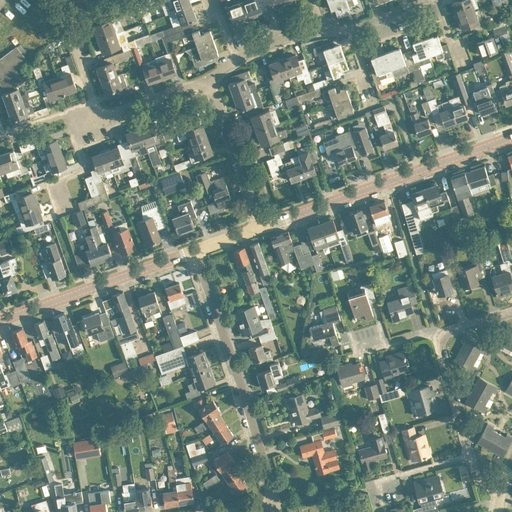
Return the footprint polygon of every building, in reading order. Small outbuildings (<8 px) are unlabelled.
[(151,0),(146,0),(138,3),(140,9),(147,7),(153,5),(151,0)] [(161,0),(167,14),(169,14),(191,5),(189,0),(161,0)] [(248,17),(241,0),(226,0),(227,0),(234,22),(248,17)] [(241,0),(248,17),(261,12),(266,10),(263,2),(264,2),(262,0),(241,0)] [(328,0),(332,9),(334,8),(337,7),(340,17),(349,14),(347,8),(355,5),(352,0),(328,0)] [(474,10),(470,0),(457,0),(458,1),(453,3),(457,16),(474,10)] [(141,10),(140,9),(138,3),(123,8),(126,16),(141,10)] [(193,19),(196,18),(191,5),(169,14),(171,19),(178,16),(181,24),(191,20),(191,21),(193,20),(193,19)] [(147,7),(140,9),(141,10),(145,22),(152,20),(147,7)] [(487,27),(480,8),(474,10),(457,16),(462,29),(471,26),(473,32),(487,27)] [(116,18),(94,26),(98,39),(115,33),(113,25),(118,23),(116,18)] [(193,26),(191,21),(191,20),(181,24),(163,30),(165,36),(168,35),(180,31),(188,28),(193,26)] [(482,56),(503,48),(498,35),(508,32),(504,21),(492,25),(494,30),(493,30),(495,36),(477,42),(482,56)] [(48,36),(44,30),(38,34),(42,40),(48,36)] [(115,33),(98,39),(103,52),(112,49),(120,46),(129,43),(124,30),(123,30),(115,33)] [(152,41),(161,37),(165,36),(163,30),(149,35),(152,41)] [(193,47),(197,46),(213,40),(210,31),(205,33),(200,34),(199,30),(186,35),(189,42),(191,41),(195,40),(197,45),(193,47)] [(180,31),(168,35),(170,41),(182,37),(180,31)] [(134,39),(137,46),(152,41),(149,35),(149,34),(134,39)] [(165,36),(161,37),(167,52),(167,53),(168,53),(169,53),(174,51),(170,41),(168,35),(165,36)] [(432,36),(423,40),(429,56),(435,54),(437,60),(444,58),(445,60),(452,58),(447,44),(441,47),(437,36),(433,38),(432,36)] [(193,47),(185,50),(191,55),(193,54),(198,67),(215,61),(213,55),(217,54),(216,50),(217,50),(213,40),(197,46),(193,47)] [(413,71),(413,72),(418,84),(421,83),(422,86),(429,83),(428,80),(425,81),(420,66),(431,62),(429,56),(423,40),(413,43),(415,49),(412,50),(412,51),(407,53),(412,69),(413,71)] [(320,60),(327,57),(329,63),(344,58),(341,48),(339,49),(338,45),(335,46),(333,41),(313,48),(315,54),(318,53),(320,60)] [(25,50),(20,44),(0,58),(0,80),(19,67),(27,60),(21,52),(25,50)] [(136,46),(130,48),(132,55),(136,65),(142,62),(136,46)] [(97,68),(101,80),(117,74),(113,62),(132,55),(130,48),(112,55),(104,58),(106,64),(97,68)] [(413,71),(412,69),(407,53),(401,55),(399,49),(385,53),(394,76),(406,71),(407,73),(413,71)] [(499,86),(500,88),(494,90),(496,96),(498,101),(504,99),(506,104),(511,102),(511,64),(507,50),(500,53),(510,80),(506,81),(506,84),(499,86)] [(387,77),(387,78),(394,76),(385,53),(372,58),(374,64),(369,66),(375,85),(381,82),(380,79),(387,77)] [(301,70),(296,54),(282,59),(288,76),(296,73),(298,81),(304,79),(305,84),(312,81),(307,68),(301,70)] [(63,74),(57,76),(57,77),(63,95),(65,94),(64,93),(77,89),(71,72),(76,70),(71,55),(65,57),(68,64),(61,67),(63,74)] [(176,73),(170,57),(157,62),(162,78),(163,77),(164,79),(170,77),(170,75),(176,73)] [(343,69),(348,67),(344,58),(329,63),(331,69),(324,71),(327,79),(335,76),(344,73),(343,69)] [(157,62),(156,59),(149,62),(142,64),(149,82),(155,80),(156,82),(162,80),(162,78),(157,62)] [(285,84),(283,78),(288,76),(282,59),(270,64),(275,79),(269,81),(277,102),(282,100),(279,93),(281,92),(279,87),(285,84)] [(19,67),(0,80),(0,83),(2,87),(6,92),(6,93),(3,94),(7,106),(28,99),(42,94),(41,90),(39,86),(26,90),(25,92),(26,94),(21,96),(18,88),(16,86),(27,78),(23,72),(19,67)] [(38,67),(33,69),(37,80),(39,86),(41,90),(46,88),(43,81),(38,67)] [(233,83),(229,84),(234,96),(255,89),(256,89),(257,89),(255,83),(247,86),(245,78),(250,76),(248,71),(231,77),(233,77),(234,81),(233,82),(233,83)] [(117,74),(101,80),(106,93),(109,93),(111,98),(127,93),(125,87),(127,86),(125,80),(122,72),(117,74)] [(62,94),(63,95),(57,77),(57,76),(43,81),(46,88),(50,99),(62,94)] [(324,79),(313,83),(315,89),(317,88),(326,84),(324,79)] [(459,95),(448,99),(451,107),(451,108),(455,120),(456,122),(468,118),(465,108),(463,104),(469,102),(461,79),(454,82),(459,95)] [(467,92),(473,110),(479,108),(481,114),(489,111),(495,108),(491,97),(495,95),(491,83),(490,83),(491,84),(468,93),(467,92)] [(332,104),(349,98),(346,88),(341,90),(339,86),(323,92),(325,99),(330,97),(330,98),(332,104)] [(422,88),(423,92),(424,93),(427,100),(427,101),(432,115),(439,112),(441,117),(443,124),(444,126),(456,122),(455,120),(451,108),(444,110),(441,103),(437,104),(437,102),(435,98),(434,98),(430,86),(427,87),(422,88)] [(296,96),(298,101),(319,93),(317,88),(315,89),(296,96)] [(255,89),(234,96),(239,110),(242,108),(243,109),(244,109),(244,108),(248,106),(250,112),(262,108),(264,107),(257,89),(256,89),(255,89)] [(299,105),(298,101),(296,96),(285,100),(288,109),(299,105)] [(352,108),(353,107),(349,98),(332,104),(326,106),(331,119),(353,111),(352,108)] [(28,99),(7,106),(12,120),(16,118),(16,119),(18,119),(17,118),(27,114),(25,106),(30,104),(28,99)] [(427,101),(421,102),(426,117),(432,115),(427,101)] [(384,106),(372,110),(375,117),(378,125),(381,124),(383,124),(386,133),(380,135),(381,139),(384,148),(398,143),(390,121),(387,112),(384,106)] [(47,107),(29,114),(31,119),(49,113),(47,107)] [(269,110),(252,116),(257,131),(274,125),(269,110)] [(428,119),(420,121),(417,112),(411,114),(418,136),(432,131),(428,119)] [(331,125),(329,120),(314,126),(316,131),(331,125)] [(140,129),(148,152),(153,166),(162,163),(156,146),(166,142),(165,140),(165,139),(163,133),(161,128),(155,130),(153,124),(140,129)] [(295,128),(298,137),(309,133),(306,124),(295,128)] [(179,133),(176,134),(179,141),(186,139),(188,138),(191,145),(207,139),(202,125),(183,131),(179,133)] [(262,145),(279,139),(278,138),(286,135),(284,129),(276,131),(274,125),(257,131),(262,145)] [(336,137),(323,142),(327,154),(335,151),(338,159),(340,164),(356,158),(355,154),(360,152),(361,155),(374,150),(365,127),(352,132),(352,130),(335,136),(336,137)] [(132,149),(138,147),(141,155),(148,152),(140,129),(127,133),(132,149)] [(191,152),(188,153),(191,160),(190,160),(192,165),(202,162),(200,157),(203,156),(212,153),(207,139),(191,145),(193,152),(191,152)] [(278,144),(269,148),(272,155),(274,154),(286,150),(294,147),(292,139),(283,142),(278,144)] [(40,155),(46,153),(48,157),(61,152),(57,140),(37,147),(40,155)] [(22,152),(35,148),(32,141),(20,146),(22,152)] [(120,152),(118,147),(105,152),(113,172),(126,167),(125,166),(131,164),(128,157),(129,157),(126,149),(120,152)] [(319,160),(315,149),(298,155),(301,164),(305,176),(316,172),(312,163),(319,160)] [(13,150),(0,155),(0,156),(5,170),(7,176),(13,174),(16,173),(20,171),(21,174),(29,171),(27,166),(26,164),(23,154),(16,158),(14,151),(13,150)] [(47,173),(66,166),(61,152),(48,157),(50,162),(44,165),(47,173)] [(105,152),(93,156),(97,168),(100,176),(101,176),(113,172),(105,152)] [(135,154),(129,157),(128,157),(131,164),(134,173),(141,170),(135,154)] [(291,160),(278,165),(281,172),(288,170),(292,181),(305,176),(301,164),(298,155),(290,158),(291,160)] [(182,162),(174,165),(176,171),(184,168),(182,162)] [(464,218),(461,218),(463,225),(476,221),(467,195),(491,187),(491,186),(489,181),(484,166),(465,172),(464,172),(450,177),(463,216),(464,218)] [(223,177),(210,181),(207,174),(206,171),(196,175),(203,194),(207,192),(213,190),(219,208),(226,205),(223,199),(230,197),(223,177)] [(34,185),(46,180),(44,174),(31,178),(34,185)] [(161,181),(165,194),(185,186),(180,174),(161,181)] [(94,179),(92,175),(85,178),(92,197),(99,194),(94,179)] [(100,176),(94,179),(99,194),(102,201),(109,199),(101,176),(100,176)] [(440,193),(437,185),(424,189),(430,208),(431,208),(432,211),(438,209),(436,204),(442,201),(442,202),(449,200),(446,191),(440,193)] [(27,187),(4,196),(6,202),(11,200),(16,213),(22,211),(37,205),(33,192),(29,193),(27,187)] [(414,200),(402,204),(410,232),(418,230),(420,229),(419,224),(421,218),(433,214),(432,211),(430,208),(424,189),(412,193),(414,200)] [(78,202),(81,209),(102,201),(99,194),(92,197),(78,202)] [(178,205),(182,214),(173,218),(178,233),(194,227),(191,219),(196,217),(190,200),(178,205)] [(383,218),(384,222),(385,221),(385,222),(390,220),(387,213),(388,212),(384,201),(369,206),(375,221),(383,218)] [(22,225),(16,227),(19,234),(41,226),(41,225),(39,219),(42,218),(40,212),(42,212),(39,204),(37,205),(22,211),(24,218),(20,219),(22,225)] [(167,225),(159,204),(141,211),(142,219),(137,221),(146,244),(154,241),(154,242),(161,239),(157,229),(167,225)] [(457,206),(450,208),(457,227),(463,225),(461,218),(457,206)] [(346,220),(340,222),(344,235),(354,231),(367,227),(361,209),(348,213),(349,215),(344,216),(346,220)] [(438,209),(432,211),(433,214),(434,219),(441,216),(439,209),(438,209)] [(72,213),(76,226),(85,223),(81,210),(72,213)] [(105,225),(111,223),(106,210),(100,212),(105,225)] [(103,244),(96,225),(95,226),(92,218),(87,220),(90,228),(89,228),(102,261),(112,257),(107,242),(103,244)] [(320,223),(328,246),(328,247),(340,243),(338,237),(339,237),(333,219),(320,223)] [(113,232),(116,239),(115,239),(117,246),(118,246),(121,254),(135,249),(126,222),(117,225),(112,226),(114,232),(113,232)] [(316,250),(328,246),(320,223),(308,228),(316,250)] [(86,251),(91,265),(102,261),(89,228),(84,230),(88,242),(80,245),(82,252),(86,251)] [(379,243),(374,229),(367,232),(372,246),(379,243)] [(418,230),(410,232),(416,254),(425,252),(418,230)] [(288,231),(271,237),(274,247),(280,264),(290,260),(287,252),(294,250),(301,268),(310,265),(313,273),(317,272),(312,255),(311,253),(310,251),(303,254),(300,244),(299,243),(293,245),(288,231)] [(496,239),(501,255),(502,255),(504,263),(500,264),(503,276),(493,279),(496,290),(496,291),(496,293),(497,292),(498,296),(511,291),(511,279),(508,265),(511,263),(511,259),(505,238),(496,239)] [(14,250),(10,239),(0,242),(0,254),(0,255),(14,250)] [(394,242),(399,257),(407,255),(403,240),(394,242)] [(476,264),(459,269),(461,278),(464,287),(478,283),(476,277),(479,275),(478,270),(483,268),(481,258),(475,241),(469,243),(471,249),(471,250),(473,249),(474,254),(473,254),(475,262),(476,264)] [(258,242),(249,245),(260,275),(263,283),(272,280),(269,272),(258,242)] [(66,274),(55,243),(46,246),(51,261),(47,262),(52,278),(66,274)] [(347,243),(341,245),(347,262),(353,260),(347,243)] [(261,295),(259,290),(244,247),(233,251),(239,265),(241,264),(243,271),(242,271),(252,298),(261,295)] [(444,264),(450,262),(447,249),(439,250),(444,264)] [(318,253),(312,255),(317,272),(324,270),(318,253)] [(0,276),(0,280),(5,293),(7,294),(11,293),(12,291),(17,289),(11,273),(20,270),(15,257),(0,262),(0,263),(4,275),(0,276)] [(437,291),(438,295),(453,291),(446,269),(439,271),(440,276),(433,278),(436,289),(437,291)] [(170,299),(167,300),(170,308),(180,304),(178,297),(184,295),(179,282),(165,287),(170,299)] [(349,298),(354,314),(355,316),(364,313),(366,320),(374,318),(371,309),(369,302),(376,300),(371,283),(361,286),(363,293),(349,298)] [(400,298),(388,301),(392,317),(406,313),(413,311),(409,298),(415,296),(412,285),(402,288),(398,289),(400,298)] [(264,286),(259,288),(259,290),(261,295),(263,299),(268,312),(273,310),(269,297),(265,288),(264,286)] [(123,316),(111,320),(111,321),(112,325),(118,323),(121,322),(132,318),(126,300),(123,291),(111,295),(115,305),(117,311),(120,309),(123,316)] [(138,297),(142,306),(147,321),(154,319),(153,313),(161,311),(154,291),(138,297)] [(234,315),(236,320),(238,320),(240,327),(242,327),(244,334),(259,328),(261,334),(274,329),(270,318),(259,319),(253,305),(243,309),(241,308),(236,310),(236,312),(235,312),(235,313),(234,315)] [(323,323),(309,327),(310,328),(312,336),(313,339),(329,334),(331,341),(332,346),(339,344),(333,321),(340,319),(337,309),(336,306),(336,305),(323,309),(323,310),(320,311),(323,323)] [(75,358),(84,354),(82,350),(84,350),(78,334),(75,335),(73,327),(69,318),(67,319),(64,312),(53,316),(59,331),(65,329),(75,358)] [(85,321),(84,322),(85,323),(89,334),(97,331),(100,341),(114,336),(110,324),(103,327),(98,312),(83,318),(85,321)] [(174,349),(183,346),(184,345),(180,336),(171,313),(162,316),(174,349)] [(122,334),(117,336),(120,345),(123,353),(135,349),(132,341),(140,338),(132,318),(121,322),(118,323),(122,334)] [(44,336),(52,360),(60,358),(51,333),(49,334),(44,320),(34,323),(39,338),(44,336)] [(182,321),(175,324),(179,331),(185,329),(182,321)] [(511,325),(508,324),(498,343),(511,350),(511,347),(511,325)] [(22,327),(11,331),(17,346),(20,352),(25,350),(28,359),(37,356),(31,340),(28,342),(22,327)] [(199,340),(196,330),(180,336),(184,345),(199,340)] [(276,337),(273,331),(259,335),(261,342),(276,337)] [(477,358),(480,352),(483,353),(486,347),(467,336),(460,349),(477,358)] [(263,351),(261,344),(249,348),(253,362),(272,356),(270,349),(263,351)] [(0,387),(9,384),(10,385),(20,381),(16,370),(6,374),(4,375),(2,370),(3,370),(0,363),(0,361),(4,360),(2,354),(2,353),(0,346),(0,387)] [(189,364),(192,375),(210,368),(204,351),(187,357),(183,346),(174,349),(155,356),(162,373),(167,371),(167,372),(189,364)] [(453,362),(472,373),(476,366),(473,365),(477,358),(460,349),(453,362)] [(395,358),(381,362),(385,378),(393,376),(392,373),(407,368),(405,359),(405,358),(405,356),(404,357),(403,352),(394,355),(395,358)] [(13,362),(16,370),(20,381),(29,377),(29,376),(22,358),(13,362)] [(267,371),(257,374),(261,388),(271,385),(276,383),(274,378),(283,375),(279,361),(270,364),(271,369),(267,371)] [(125,362),(119,364),(123,374),(129,372),(125,362)] [(129,372),(123,374),(125,380),(150,372),(146,362),(129,368),(130,371),(129,372)] [(364,377),(364,376),(361,366),(360,363),(352,365),(351,363),(337,367),(342,385),(351,383),(351,381),(364,377)] [(198,388),(215,382),(210,368),(192,375),(195,382),(188,384),(190,391),(185,392),(187,398),(200,393),(198,388)] [(170,371),(173,381),(178,379),(175,369),(170,371)] [(95,375),(87,378),(90,385),(98,382),(95,375)] [(298,376),(286,380),(287,383),(276,386),(278,391),(289,388),(289,387),(300,383),(298,376)] [(498,387),(479,377),(472,389),(488,398),(492,392),(495,393),(498,387)] [(376,380),(380,393),(386,391),(382,378),(376,380)] [(364,387),(368,399),(380,395),(376,383),(364,387)] [(410,406),(413,415),(419,413),(435,409),(429,386),(411,391),(409,384),(386,391),(380,393),(382,401),(407,394),(409,398),(411,398),(413,406),(410,406)] [(66,395),(62,385),(53,388),(57,398),(66,395)] [(488,406),(485,405),(488,398),(472,389),(465,402),(484,413),(488,406)] [(77,393),(70,396),(72,403),(80,400),(77,393)] [(307,410),(302,394),(288,398),(291,410),(290,410),(293,421),(292,422),(292,423),(294,423),(310,419),(310,418),(320,415),(318,407),(307,410)] [(201,408),(199,409),(206,420),(218,412),(220,410),(213,399),(206,404),(202,398),(197,402),(201,408)] [(205,429),(211,426),(214,431),(225,423),(218,412),(206,420),(195,427),(198,433),(205,428),(205,429)] [(324,428),(342,423),(339,413),(321,419),(324,428)] [(384,433),(390,432),(385,413),(379,415),(384,433)] [(6,421),(10,433),(24,428),(19,416),(6,421)] [(161,419),(165,432),(176,430),(172,416),(161,419)] [(222,443),(233,435),(225,423),(214,431),(222,443)] [(477,442),(490,449),(499,433),(492,430),(494,427),(487,423),(477,442)] [(422,434),(416,436),(413,427),(402,430),(405,440),(406,439),(412,460),(431,455),(428,446),(426,447),(422,434)] [(325,439),(337,436),(335,429),(323,432),(325,439)] [(505,437),(499,433),(490,449),(503,456),(511,439),(511,436),(507,434),(505,437)] [(206,444),(213,439),(210,434),(203,439),(206,444)] [(382,435),(370,438),(372,447),(359,450),(364,468),(371,466),(370,461),(386,456),(384,447),(385,447),(382,435)] [(73,441),(76,459),(101,455),(97,437),(73,441)] [(318,474),(339,468),(336,458),(333,449),(323,451),(324,451),(321,440),(300,446),(304,456),(313,454),(316,465),(315,466),(315,467),(316,467),(318,474)] [(190,457),(198,455),(194,443),(186,445),(190,457)] [(159,447),(151,449),(152,455),(161,454),(159,447)] [(216,474),(221,471),(232,463),(235,461),(227,451),(221,455),(217,449),(211,453),(215,459),(213,460),(209,463),(216,474)] [(38,459),(45,481),(51,479),(53,478),(45,456),(38,459)] [(229,482),(240,474),(232,463),(221,471),(229,482)] [(458,465),(462,480),(469,479),(467,473),(468,473),(465,463),(458,465)] [(169,491),(163,492),(164,500),(165,506),(179,503),(177,490),(178,489),(176,478),(174,469),(173,469),(172,464),(167,465),(168,470),(169,481),(168,481),(169,491)] [(2,475),(10,473),(9,467),(0,469),(2,475)] [(118,467),(111,468),(114,486),(121,484),(118,467)] [(145,468),(145,469),(147,481),(154,479),(152,467),(145,468)] [(213,484),(220,480),(216,474),(209,479),(213,484)] [(237,494),(248,486),(240,474),(229,482),(237,494)] [(190,476),(176,478),(178,489),(177,490),(179,503),(194,501),(192,487),(190,476)] [(438,476),(415,482),(422,507),(427,506),(436,503),(435,497),(443,495),(438,476)] [(62,483),(55,484),(58,498),(57,498),(59,506),(61,506),(62,511),(77,511),(77,510),(76,503),(83,502),(81,491),(64,494),(62,483)] [(221,496),(228,491),(224,486),(217,490),(221,496)] [(149,488),(136,490),(137,498),(139,510),(153,508),(151,498),(151,495),(150,495),(149,488)] [(111,501),(110,495),(109,490),(101,492),(88,493),(91,511),(107,511),(106,502),(111,501)] [(123,500),(125,511),(126,511),(139,510),(137,498),(136,490),(128,491),(122,492),(123,500)] [(49,511),(46,499),(32,504),(34,511),(31,511),(49,511)]
